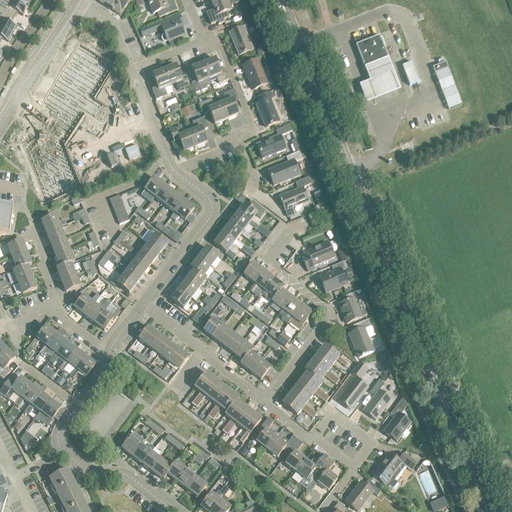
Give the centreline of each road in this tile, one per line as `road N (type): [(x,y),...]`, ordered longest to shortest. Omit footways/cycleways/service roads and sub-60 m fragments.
road 1 (tertiary): [(484,511),(277,0)]
road 2 (residential): [(263,404),(329,318),(270,263),(290,229)]
road 3 (residential): [(172,511),(127,476),(93,474),(60,449),(57,432),(77,406)]
road 4 (residential): [(141,304),(209,217),(207,198),(178,175)]
road 5 (residential): [(108,354),(61,316),(31,227)]
road 6 (tertiary): [(0,126),(76,5)]
road 7 (residential): [(77,406),(21,364),(0,305)]
road 8 (residential): [(202,41),(216,40),(251,123),(237,140)]
